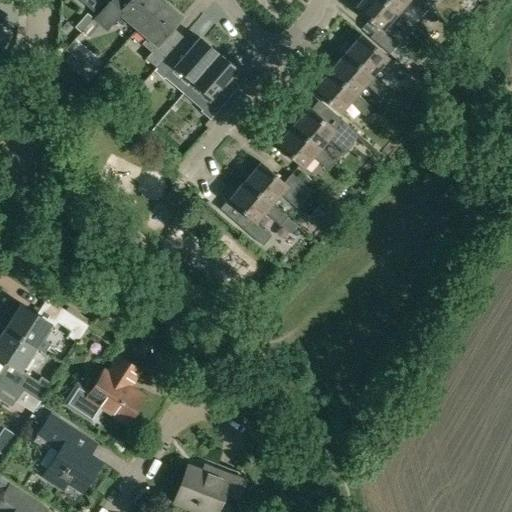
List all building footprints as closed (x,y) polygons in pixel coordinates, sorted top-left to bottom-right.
[(86,0),(85,3),(95,11),(104,0),(86,0)] [(138,29),(163,0),(128,0),(127,2),(125,0),(110,0),(97,15),(94,18),(104,28),(108,24),(114,18),(123,26),(128,20),(138,29)] [(163,0),(138,29),(148,38),(143,44),(152,52),(146,58),(157,67),(173,50),(177,45),(166,36),(183,17),(163,0)] [(392,20),(406,31),(412,24),(399,12),(384,0),(351,0),(350,2),(379,27),(371,36),(390,52),(398,43),(383,30),(392,20)] [(408,2),(423,15),(430,7),(421,0),(384,0),(399,12),(408,2)] [(87,14),(74,26),(81,33),(94,18),(87,14)] [(0,51),(10,35),(0,29),(0,51)] [(398,78),(405,70),(362,34),(353,45),(348,41),(345,45),(343,44),(340,47),(346,52),(373,76),(383,65),(398,78)] [(173,50),(157,67),(155,70),(164,78),(175,66),(194,83),(219,53),(200,36),(182,57),(173,50)] [(324,66),(329,70),(358,94),(367,83),(382,97),(388,89),(373,76),(346,52),(337,63),(332,59),(329,63),(327,62),(324,66)] [(219,53),(194,83),(212,99),(201,111),(210,119),(229,98),(220,90),(238,69),(219,53)] [(358,94),(329,70),(321,81),(317,77),(313,81),(311,80),(308,84),(341,112),(350,101),(366,115),(373,107),(358,94)] [(126,108),(135,114),(145,103),(136,97),(126,108)] [(292,126),(321,149),(330,139),(345,151),(359,135),(340,118),(332,127),(309,107),(300,117),(296,114),(292,118),(290,116),(287,121),(292,126)] [(321,149),(292,126),(283,136),(279,132),(276,136),(274,135),(271,139),(305,168),(314,157),(329,170),(336,162),(321,149)] [(239,176),(244,180),(273,204),(282,194),(297,207),(311,190),(292,173),(284,182),(260,162),(252,172),(248,168),(244,173),(243,172),(239,176)] [(287,217),(273,204),(244,180),(236,190),(232,187),(228,191),(227,190),(223,194),(228,199),(220,208),(263,244),(271,235),(257,223),(266,212),(281,225),(287,217)] [(50,344),(44,339),(52,327),(49,325),(51,322),(22,303),(7,326),(36,345),(35,346),(45,353),(50,344)] [(89,324),(66,309),(58,321),(71,330),(68,334),(78,341),(89,324)] [(0,355),(21,369),(35,346),(36,345),(7,326),(0,336),(0,355)] [(127,422),(144,395),(130,386),(141,369),(118,354),(108,371),(104,369),(87,396),(127,422)] [(16,400),(33,411),(41,398),(24,388),(18,383),(0,371),(0,397),(12,406),(16,400)] [(25,372),(18,383),(41,398),(52,382),(42,375),(38,380),(25,372)] [(83,488),(100,462),(72,444),(80,431),(52,413),(39,432),(61,447),(44,474),(63,487),(68,479),(83,488)] [(238,497),(245,479),(215,468),(213,473),(189,464),(177,497),(194,503),(192,508),(202,511),(215,511),(223,492),(238,497)] [(29,511),(37,501),(10,484),(0,499),(0,506),(8,511),(29,511)]
